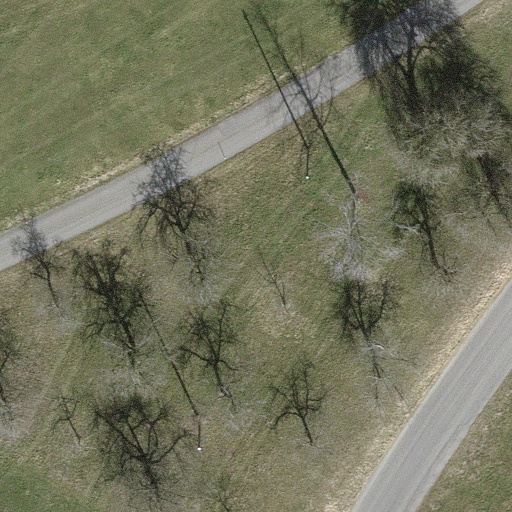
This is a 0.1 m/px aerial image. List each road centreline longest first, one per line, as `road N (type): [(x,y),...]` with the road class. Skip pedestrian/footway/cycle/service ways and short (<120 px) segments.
road 1 (unclassified): [(0,250),(100,207),(457,0)]
road 2 (tertiary): [(511,324),(380,511)]
